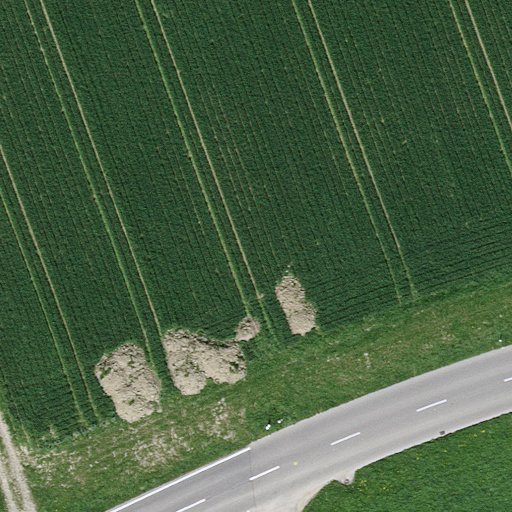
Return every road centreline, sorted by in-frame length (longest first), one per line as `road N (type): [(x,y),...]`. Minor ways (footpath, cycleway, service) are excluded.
road 1 (secondary): [(290,460),(511,377)]
road 2 (secondary): [(290,460),(178,511)]
